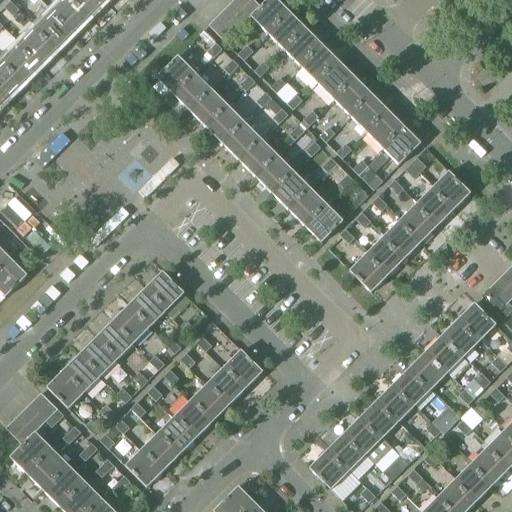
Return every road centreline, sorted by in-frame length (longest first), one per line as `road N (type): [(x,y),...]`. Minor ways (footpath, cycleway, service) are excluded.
road 1 (residential): [(309,389),(357,341),(194,181),(144,230)]
road 2 (residential): [(0,169),(166,0)]
road 3 (residential): [(144,230),(309,389)]
road 4 (residential): [(0,375),(144,230)]
road 5 (unknown): [(0,192),(82,292)]
